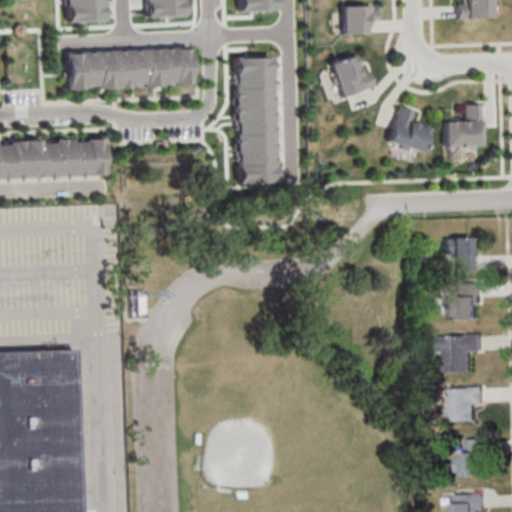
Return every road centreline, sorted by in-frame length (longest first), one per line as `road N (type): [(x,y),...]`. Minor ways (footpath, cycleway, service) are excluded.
road 1 (residential): [(215,103),(200,118),(0,116)]
road 2 (residential): [(511,200),(380,206)]
